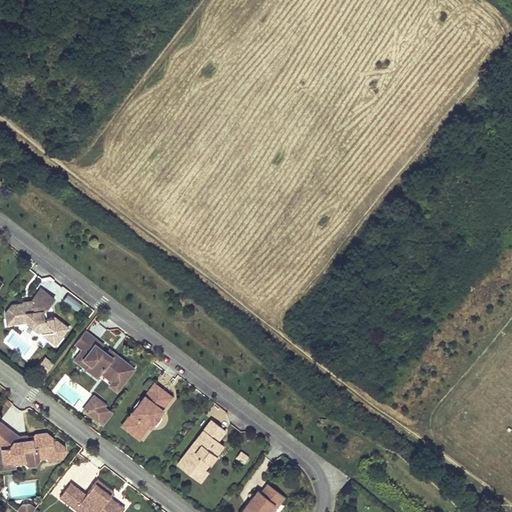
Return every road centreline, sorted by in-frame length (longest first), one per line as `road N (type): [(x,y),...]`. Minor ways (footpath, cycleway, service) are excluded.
road 1 (track): [(511,502),(0,117)]
road 2 (residential): [(319,511),(315,469),(297,452),(0,221)]
road 3 (residential): [(0,368),(187,511)]
